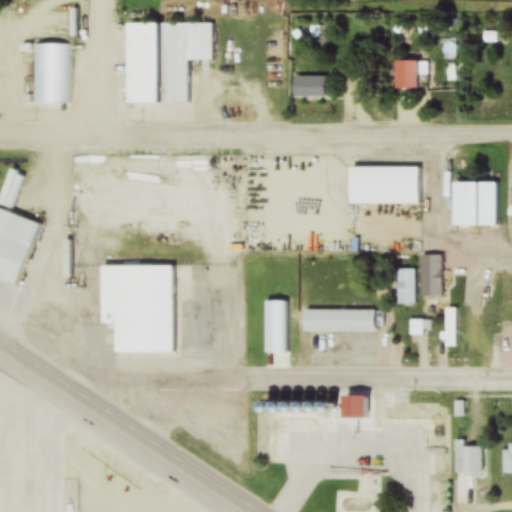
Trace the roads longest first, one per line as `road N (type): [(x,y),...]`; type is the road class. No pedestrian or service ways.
road 1 (residential): [(511,128),(0,133)]
road 2 (primary): [(0,350),(243,511)]
road 3 (residential): [(511,381),(244,383)]
road 4 (residential): [(244,383),(50,384)]
